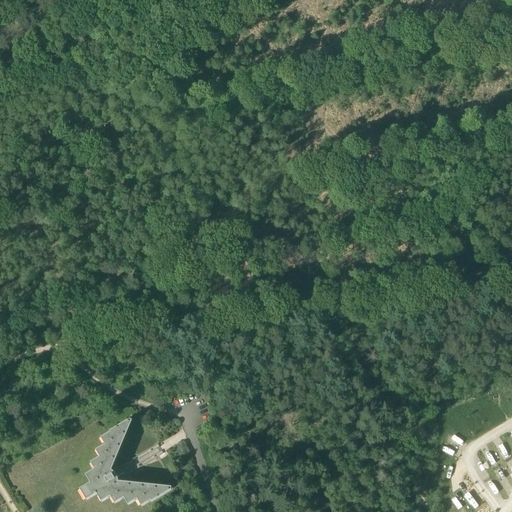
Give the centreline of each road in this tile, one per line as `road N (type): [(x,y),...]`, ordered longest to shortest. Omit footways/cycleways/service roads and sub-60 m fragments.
road 1 (track): [(0,365),(152,309),(511,270)]
road 2 (track): [(50,345),(98,380),(185,415)]
road 3 (track): [(0,73),(134,0)]
